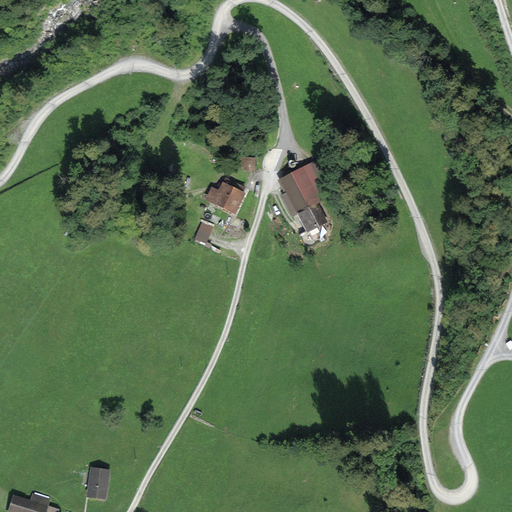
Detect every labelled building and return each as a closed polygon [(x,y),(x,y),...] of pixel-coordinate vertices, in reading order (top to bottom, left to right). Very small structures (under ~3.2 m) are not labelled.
[(257,158),(239,157),(239,167),(244,167),(244,169),(257,169),(257,158)] [(318,161),(276,182),(295,220),(300,217),(309,235),(331,224),(320,204),(324,202),(320,194),(332,188),(318,161)] [(244,188),(228,180),(222,193),(212,189),(208,199),(232,211),(241,193),(244,188)] [(213,225),(203,221),(195,239),(205,243),(213,225)] [(108,471),(92,469),(90,484),(89,497),(105,499),(108,471)] [(31,503),(15,498),(10,511),(57,511),(58,510),(46,506),(47,503),(49,500),(33,495),(31,503)]
